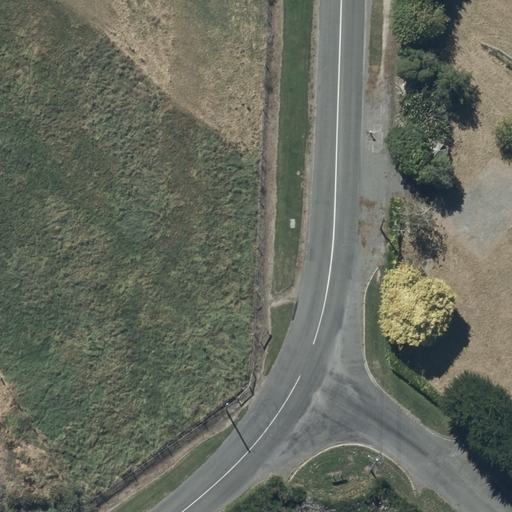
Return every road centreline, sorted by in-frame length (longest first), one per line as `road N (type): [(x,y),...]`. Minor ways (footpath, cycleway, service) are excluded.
road 1 (unclassified): [(332,381),(346,0)]
road 2 (unclassified): [(156,511),(332,381)]
road 3 (unclassified): [(482,511),(332,381)]
